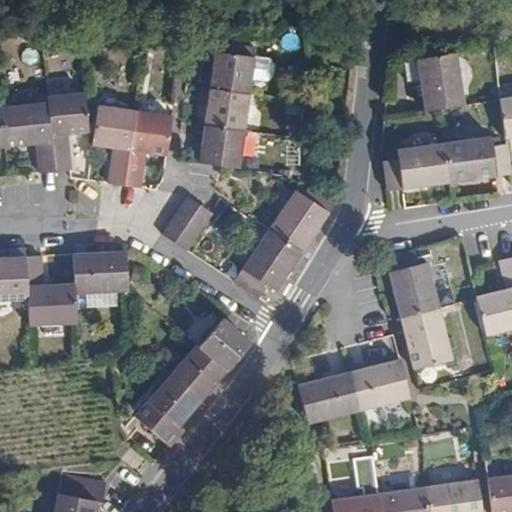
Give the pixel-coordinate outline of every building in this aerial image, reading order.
[(247,94),(249,80),(252,58),(251,58),(213,53),(211,73),(203,72),(201,88),(247,94)] [(437,110),(462,107),(454,54),(417,59),(416,59),(424,112),(437,110)] [(272,64),(267,60),(252,58),(249,80),(263,82),(270,79),(272,64)] [(203,126),(242,131),(247,94),(201,88),(199,105),(206,106),(203,126)] [(46,97),(46,103),(50,136),(66,135),(88,133),(83,93),(46,97)] [(511,98),(500,100),(497,100),(497,101),(502,140),(511,138),(511,98)] [(46,103),(0,107),(0,111),(4,147),(35,143),(51,142),(50,136),(46,103)] [(128,150),(133,112),(96,106),(92,132),(90,144),(112,147),(128,150)] [(170,117),(133,112),(128,150),(144,152),(165,155),(170,117)] [(237,168),(242,131),(203,126),(200,146),(193,145),(190,162),(215,166),(233,168),(237,168)] [(66,135),(50,136),(51,142),(54,171),(70,170),(66,135)] [(489,138),(442,144),(448,182),(510,174),(509,169),(506,145),(503,145),(490,147),(489,138)] [(51,142),(35,143),(38,173),(54,171),(51,142)] [(396,159),(381,161),(385,190),(448,182),(442,144),(394,150),(396,159)] [(123,186),(128,150),(112,147),(107,184),(123,186)] [(144,152),(128,150),(123,186),(139,188),(144,152)] [(267,231),(300,253),(312,236),(336,201),(334,199),(311,184),(303,195),(295,190),(267,231)] [(211,214),(208,213),(186,197),(185,198),(177,209),(202,226),(211,214)] [(169,221),(194,239),(202,226),(177,209),(169,221)] [(161,233),(185,250),(194,239),(169,221),(161,233)] [(233,283),(257,300),(266,287),(273,292),(287,273),(300,253),(267,231),(232,282),(233,283)] [(0,258),(0,299),(26,298),(24,257),(24,249),(7,250),(7,258),(0,258)] [(403,252),(383,257),(390,284),(399,319),(437,309),(426,263),(416,265),(412,249),(403,252)] [(74,293),(126,290),(126,287),(124,252),(72,254),(73,283),(74,293)] [(26,298),(28,325),(75,323),(74,293),(73,283),(43,285),(41,256),(24,257),(26,298)] [(474,297),(474,300),(484,337),(511,329),(511,257),(497,261),(505,290),(474,297)] [(437,309),(399,319),(402,332),(412,370),(451,360),(437,309)] [(197,347),(224,371),(240,353),(249,342),(240,334),(222,318),(197,347)] [(194,345),(170,373),(200,399),(216,381),(224,371),(197,347),(194,345)] [(398,359),(348,372),(357,410),(408,397),(398,359)] [(348,372),(296,385),(306,423),(357,410),(348,372)] [(132,416),(167,446),(181,430),(176,426),(186,415),(200,399),(170,373),(132,416)] [(486,480),(492,479),(489,458),(483,459),(486,480)] [(61,475),(54,511),(93,511),(96,502),(100,503),(104,482),(61,475)] [(511,511),(511,476),(492,479),(486,480),(490,511),(511,511)] [(480,511),(476,481),(424,488),(427,511),(480,511)] [(427,511),(424,488),(376,494),(378,511),(427,511)] [(378,511),(376,494),(330,500),(331,511),(378,511)]
